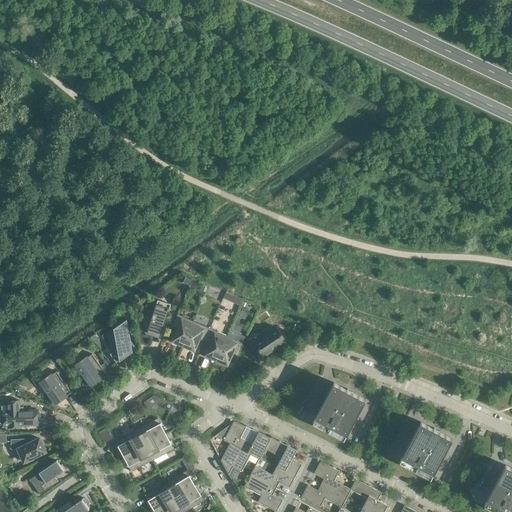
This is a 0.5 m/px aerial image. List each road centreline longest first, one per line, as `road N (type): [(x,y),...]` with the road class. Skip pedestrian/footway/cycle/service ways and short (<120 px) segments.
road 1 (residential): [(511,432),(315,354),(231,405)]
road 2 (trunk): [(255,0),(511,117)]
road 3 (residential): [(121,511),(77,437),(83,419),(152,374),(231,405)]
road 4 (residential): [(442,511),(231,405)]
road 5 (trunk): [(511,82),(335,0)]
road 6 (residential): [(231,405),(195,436),(236,511)]
